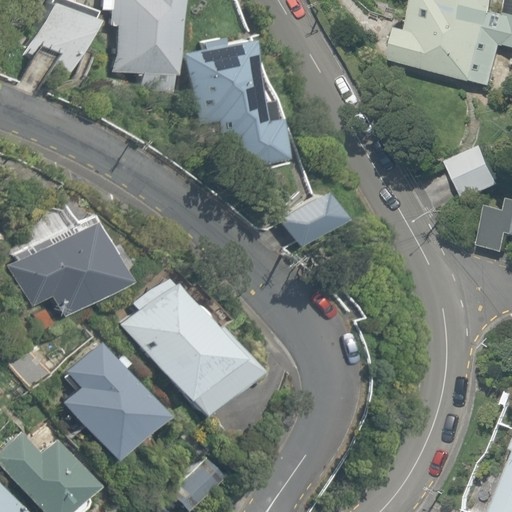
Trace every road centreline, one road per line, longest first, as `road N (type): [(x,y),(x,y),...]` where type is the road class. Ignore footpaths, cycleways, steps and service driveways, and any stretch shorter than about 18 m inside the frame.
road 1 (residential): [(266,511),(315,435),(324,390),(317,343),(250,262),(102,157),(0,103)]
road 2 (residential): [(445,282),(271,0)]
road 3 (residential): [(445,282),(445,407),(404,489)]
